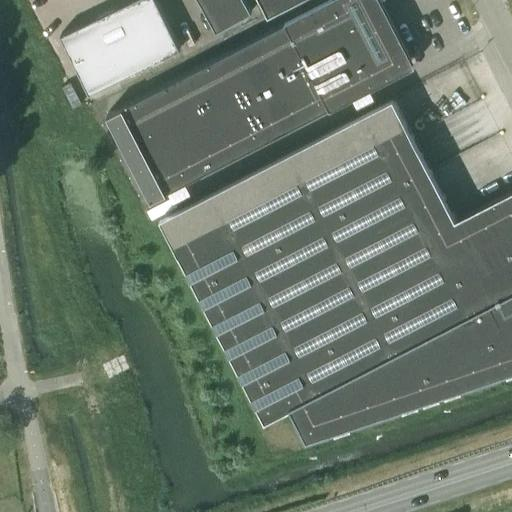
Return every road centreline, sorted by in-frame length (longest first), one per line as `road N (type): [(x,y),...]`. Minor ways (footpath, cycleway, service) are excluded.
road 1 (unclassified): [(39,481),(0,260)]
road 2 (primary): [(362,511),(511,463)]
